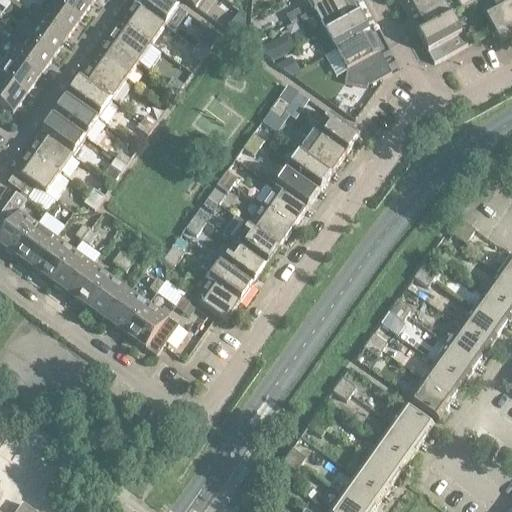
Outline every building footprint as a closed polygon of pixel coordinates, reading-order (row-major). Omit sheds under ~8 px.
[(93,5),(85,0),(49,0),(49,2),(80,24),(93,5)] [(164,0),(139,0),(134,7),(166,30),(179,11),(164,0)] [(200,0),(181,0),(194,9),(200,0)] [(232,7),(222,0),(221,0),(216,6),(227,14),(232,7)] [(338,0),(306,0),(314,14),(338,0)] [(358,15),(350,0),(338,0),(314,14),(325,34),(358,15)] [(432,0),(398,0),(406,15),(432,0)] [(450,16),(441,0),(432,0),(406,15),(417,35),(450,16)] [(461,0),(458,2),(462,10),(474,4),(471,0),(461,0)] [(511,38),(511,17),(502,0),(482,11),(494,34),(501,45),(511,38)] [(511,0),(502,0),(511,17),(511,0)] [(80,24),(49,2),(35,20),(66,43),(80,24)] [(166,30),(134,7),(121,26),(152,49),(166,30)] [(287,18),(292,26),(303,19),(299,11),(287,18)] [(369,35),(358,15),(325,34),(335,54),(369,35)] [(468,48),(450,16),(417,35),(434,66),(468,48)] [(237,18),(226,33),(242,43),(244,23),(237,18)] [(66,43),(35,20),(22,39),(53,61),(66,43)] [(152,49),(121,26),(108,45),(139,67),(152,49)] [(381,55),(369,35),(335,54),(347,74),(344,86),(367,90),(368,86),(372,87),(392,76),(385,63),(381,64),(377,58),(381,55)] [(53,61),(22,39),(9,57),(40,80),(53,61)] [(199,43),(195,51),(205,58),(210,51),(199,43)] [(139,67),(108,45),(95,63),(126,85),(139,67)] [(274,46),(259,54),(271,63),(280,59),(274,46)] [(205,58),(195,51),(189,57),(200,65),(205,58)] [(40,80),(9,57),(0,70),(0,79),(27,98),(40,80)] [(291,60),(277,68),(289,77),(297,72),(291,60)] [(126,85),(95,63),(81,82),(112,104),(126,85)] [(27,98),(0,79),(0,108),(13,118),(27,98)] [(173,81),(168,88),(178,95),(184,88),(173,81)] [(112,104),(81,82),(68,100),(99,122),(112,104)] [(178,95),(168,88),(163,94),(174,102),(178,95)] [(99,122),(68,100),(55,119),(86,141),(99,122)] [(290,108),(280,100),(274,107),(285,115),(290,108)] [(285,115),(274,107),(270,114),(280,122),(285,115)] [(328,117),(314,136),(345,158),(359,139),(328,117)] [(147,118),(142,125),(152,132),(157,125),(147,118)] [(86,141),(55,119),(42,137),(73,160),(86,141)] [(152,132),(142,125),(137,132),(147,140),(152,132)] [(345,158),(314,136),(301,155),(332,177),(345,158)] [(73,160),(42,137),(28,156),(60,178),(73,160)] [(263,145),(253,137),(248,145),(258,152),(263,145)] [(258,152),(248,145),(243,151),(253,159),(258,152)] [(120,155),(115,162),(126,170),(131,163),(120,155)] [(332,177),(301,155),(288,173),(319,195),(332,177)] [(60,178),(28,156),(15,175),(29,185),(46,197),(60,178)] [(126,170),(115,162),(110,169),(121,176),(126,170)] [(319,195),(288,173),(275,192),(306,214),(319,195)] [(237,182),(227,174),(222,182),(232,189),(237,182)] [(232,189),(222,182),(217,188),(227,196),(232,189)] [(33,193),(26,188),(19,199),(26,204),(33,193)] [(225,199),(215,191),(210,198),(220,206),(225,199)] [(93,192),(88,199),(99,207),(104,200),(93,192)] [(306,214),(275,192),(262,211),(293,233),(306,214)] [(220,206),(210,198),(205,205),(215,213),(220,206)] [(99,207),(88,199),(84,206),(94,213),(99,207)] [(38,228),(8,207),(0,218),(0,224),(8,230),(0,241),(0,247),(15,259),(38,228)] [(45,218),(52,223),(60,212),(53,207),(45,218)] [(293,233),(262,211),(249,229),(279,251),(293,233)] [(211,219),(200,212),(195,219),(206,226),(211,219)] [(206,226),(195,219),(190,226),(201,233),(206,226)] [(462,224),(457,230),(471,240),(476,233),(462,224)] [(56,242),(38,228),(15,259),(34,272),(56,242)] [(75,239),(82,244),(90,234),(83,229),(75,239)] [(279,251),(249,229),(235,247),(266,269),(279,251)] [(457,230),(452,237),(465,247),(471,240),(457,230)] [(97,238),(90,234),(82,244),(89,249),(97,238)] [(74,255),(56,242),(34,272),(52,285),(74,255)] [(266,269),(235,247),(222,266),(253,288),(266,269)] [(184,256),(174,249),(168,256),(179,263),(184,256)] [(93,268),(74,255),(52,285),(71,299),(93,268)] [(113,265),(120,270),(127,260),(121,255),(113,265)] [(179,263),(168,256),(163,263),(174,270),(179,263)] [(511,259),(510,259),(498,276),(511,286),(511,259)] [(134,265),(127,260),(120,270),(127,275),(134,265)] [(253,288),(222,266),(209,285),(240,307),(253,288)] [(424,267),(419,274),(433,284),(437,277),(424,267)] [(112,281),(93,268),(71,299),(89,312),(112,281)] [(414,281),(427,292),(433,284),(419,274),(414,281)] [(511,286),(498,276),(485,294),(511,313),(511,286)] [(130,294),(112,281),(89,312),(108,325),(130,294)] [(156,298),(164,287),(157,281),(149,292),(156,298)] [(240,307),(209,285),(195,303),(226,325),(240,307)] [(149,308),(130,294),(108,325),(127,339),(149,308)] [(511,319),(511,313),(485,294),(472,312),(502,334),(511,319)] [(175,311),(182,316),(190,305),(183,300),(175,311)] [(398,303),(394,309),(407,320),(412,313),(398,303)] [(178,329),(149,308),(127,339),(156,360),(163,350),(178,329)] [(407,320),(394,309),(389,316),(402,326),(407,320)] [(502,334),(472,312),(460,330),(489,351),(502,334)] [(489,351),(460,330),(447,348),(477,369),(489,351)] [(387,348),(373,338),(368,345),(382,355),(387,348)] [(368,345),(364,352),(377,362),(382,355),(368,345)] [(477,369),(447,348),(434,366),(464,387),(477,369)] [(464,387),(434,366),(422,384),(451,405),(464,387)] [(343,381),(338,388),(351,398),(356,392),(343,381)] [(451,405),(422,384),(409,401),(439,422),(451,405)] [(338,388),(333,395),(346,405),(351,398),(338,388)] [(405,408),(404,408),(391,426),(421,447),(434,429),(405,408)] [(318,416),(313,423),(325,433),(330,426),(318,416)] [(313,423),(308,430),(320,440),(325,433),(313,423)] [(421,447),(391,426),(379,444),(408,465),(421,447)] [(408,465),(379,444),(366,462),(396,483),(408,465)] [(292,452),(288,458),(301,468),(306,461),(292,452)] [(288,458),(283,465),(296,475),(301,468),(288,458)] [(396,483),(366,462),(353,480),(383,501),(396,483)] [(374,511),(383,501),(353,480),(340,498),(360,511),(374,511)] [(0,511),(30,511),(23,507),(19,511),(0,511),(0,486),(1,485),(0,484),(0,511)] [(360,511),(340,498),(330,511),(360,511)]
